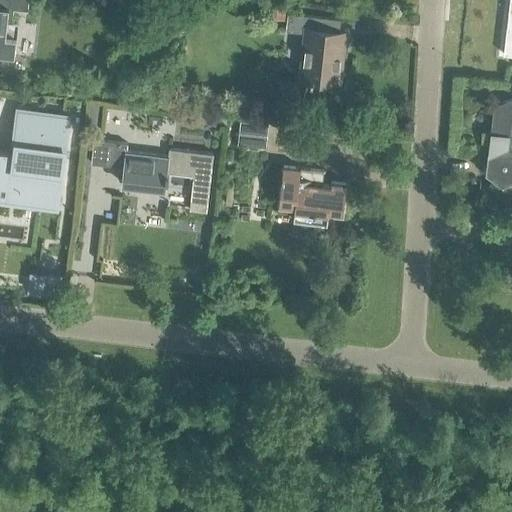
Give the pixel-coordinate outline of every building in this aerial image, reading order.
[(0,0),(0,53),(15,56),(17,37),(5,36),(7,21),(12,22),(14,9),(28,11),(28,0),(0,0)] [(288,13),(286,31),(287,31),(287,30),(307,32),(302,76),(300,76),(300,77),(310,78),(310,82),(313,82),(314,78),(340,81),(342,65),(334,64),(335,57),(340,58),(343,34),(346,34),(346,33),(339,32),(341,19),(288,13)] [(511,98),(494,106),(491,134),(495,134),(493,153),(489,154),(486,175),(503,187),(511,183),(511,98)] [(0,191),(58,199),(68,118),(17,111),(12,144),(15,145),(14,153),(0,151),(0,191)] [(205,116),(204,127),(217,128),(218,117),(205,116)] [(241,120),(238,143),(265,146),(267,123),(241,120)] [(168,173),(195,176),(191,211),(207,212),(214,154),(169,149),(169,156),(127,151),(127,144),(94,140),(92,163),(124,167),(123,183),(138,185),(137,189),(165,192),(167,181),(169,181),(169,174),(168,174),(168,173)] [(331,185),(322,184),(324,170),(284,165),(279,205),(295,207),(294,216),(313,218),(312,223),(327,225),(329,211),(343,212),(347,183),(332,182),(331,185)] [(45,274),(43,293),(59,294),(60,276),(45,274)]
